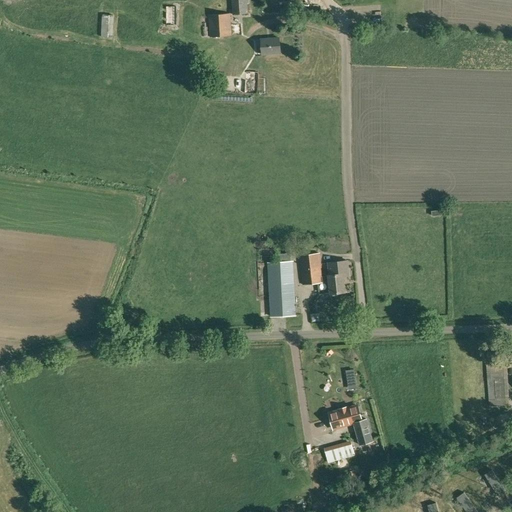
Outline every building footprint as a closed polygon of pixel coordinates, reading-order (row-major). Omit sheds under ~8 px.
[(247,13),(246,0),(231,0),(233,14),(247,13)] [(231,35),(229,13),(208,15),(210,37),(231,35)] [(113,15),(103,15),(102,37),(112,37),(113,15)] [(262,54),(280,53),(279,38),(261,39),(262,54)] [(257,94),(258,72),(246,71),(245,77),(245,79),(250,79),(249,93),(253,93),(257,94)] [(322,281),(322,276),(319,253),(299,255),(302,284),(322,282),(322,281)] [(328,262),(329,273),(329,275),(328,275),(322,276),(322,281),(329,281),(330,293),(345,291),(343,276),(349,275),(348,270),(347,260),(328,262)] [(268,262),(269,274),(271,316),(294,315),(291,261),(268,262)] [(496,353),(496,345),(486,345),(486,354),(496,353)] [(491,378),(504,378),(503,361),(490,361),(491,378)] [(353,423),(359,444),(372,441),(366,419),(361,420),(357,405),(347,408),(347,407),(338,409),(339,410),(329,413),(333,428),(353,423)] [(328,461),(354,454),(350,441),(324,448),(328,461)] [(350,480),(355,478),(353,469),(347,471),(350,480)]
